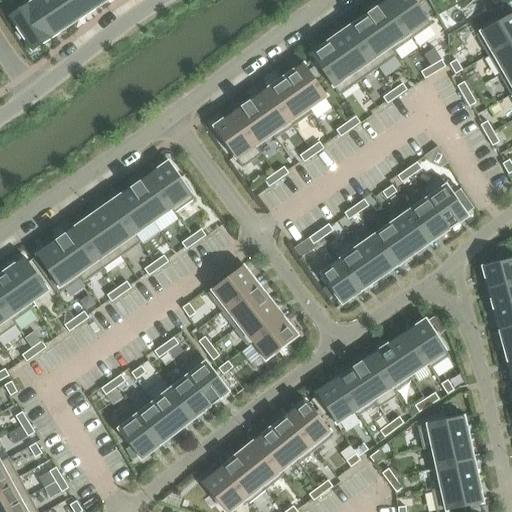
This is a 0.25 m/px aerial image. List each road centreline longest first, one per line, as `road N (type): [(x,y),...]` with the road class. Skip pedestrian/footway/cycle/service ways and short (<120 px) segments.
road 1 (residential): [(337,344),(172,116)]
road 2 (residential): [(124,511),(337,344)]
road 3 (residential): [(0,237),(172,116)]
road 4 (residential): [(172,116),(327,0)]
road 5 (residential): [(511,507),(465,321)]
road 6 (residential): [(161,0),(28,94)]
